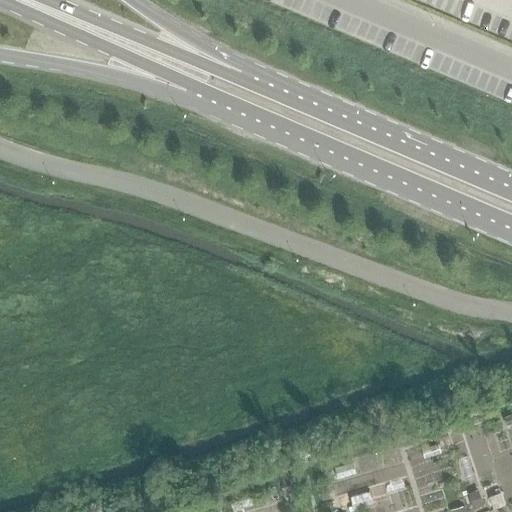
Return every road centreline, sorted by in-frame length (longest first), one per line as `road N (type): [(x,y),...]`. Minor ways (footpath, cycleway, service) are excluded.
road 1 (unclassified): [(511,317),(439,302),(137,184),(0,153)]
road 2 (primary): [(192,83),(511,221)]
road 3 (primary): [(511,195),(240,80)]
road 4 (primary): [(240,80),(43,0)]
road 5 (primary): [(0,1),(192,83)]
road 6 (primary): [(0,53),(192,83)]
road 7 (residential): [(344,0),(511,69)]
road 8 (primary): [(240,80),(134,0)]
